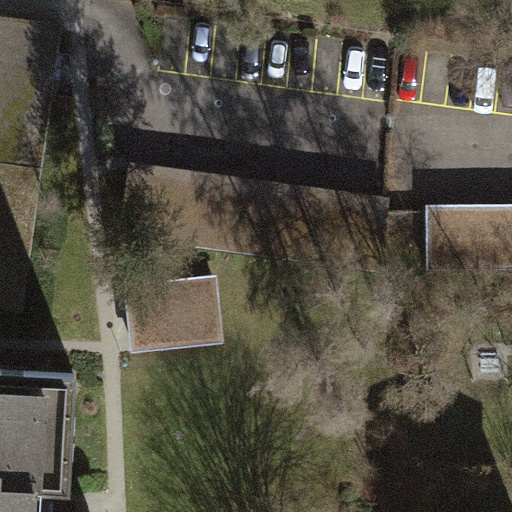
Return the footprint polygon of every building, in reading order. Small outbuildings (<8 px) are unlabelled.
[(58,31),(0,22),(0,286),(19,290),(58,31)] [(386,195),(207,172),(198,244),(377,266),(386,195)] [(511,279),(511,199),(420,201),(421,281),(511,279)] [(216,271),(128,281),(136,348),(223,338),(216,271)] [(72,380),(0,376),(0,511),(40,511),(41,495),(67,496),(72,380)]
